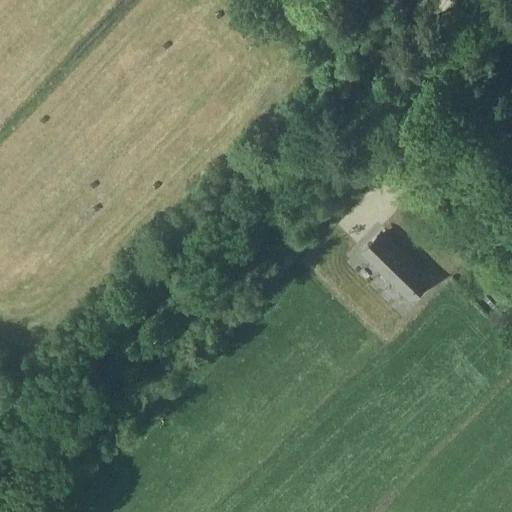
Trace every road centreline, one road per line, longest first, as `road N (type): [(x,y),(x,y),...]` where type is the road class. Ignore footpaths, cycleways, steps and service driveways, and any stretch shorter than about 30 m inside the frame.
road 1 (track): [(385,82),(0,473)]
road 2 (track): [(511,204),(385,82)]
